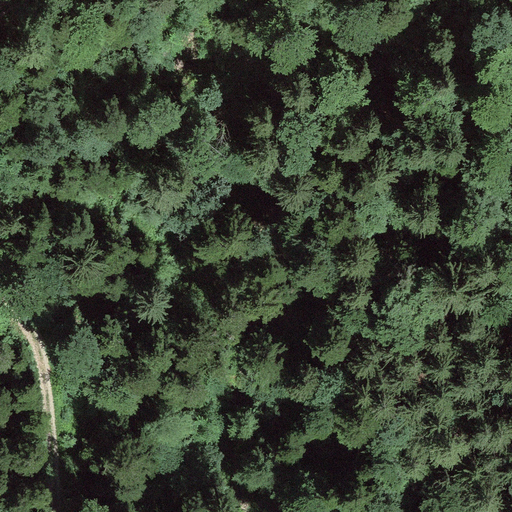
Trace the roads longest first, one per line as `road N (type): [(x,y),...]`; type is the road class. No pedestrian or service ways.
road 1 (track): [(449,511),(308,337),(282,233),(262,197),(240,180),(212,189),(129,267),(30,326)]
road 2 (track): [(0,296),(38,342),(55,511)]
